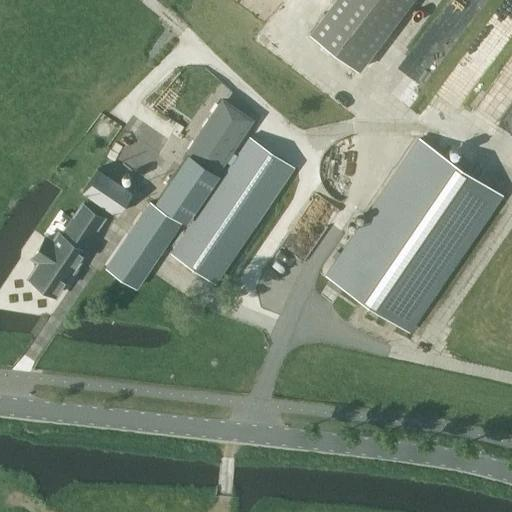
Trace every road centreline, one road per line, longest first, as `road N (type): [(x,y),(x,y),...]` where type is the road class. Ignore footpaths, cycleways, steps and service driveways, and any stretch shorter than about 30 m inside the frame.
road 1 (track): [(204,51),(302,136),(304,192),(247,284),(250,306),(289,326),(511,377)]
road 2 (track): [(145,0),(204,51),(170,64),(140,105),(179,142),(17,377),(13,406)]
road 3 (unclassified): [(511,474),(402,450),(0,405)]
road 4 (track): [(1,511),(23,484),(73,509),(115,511)]
